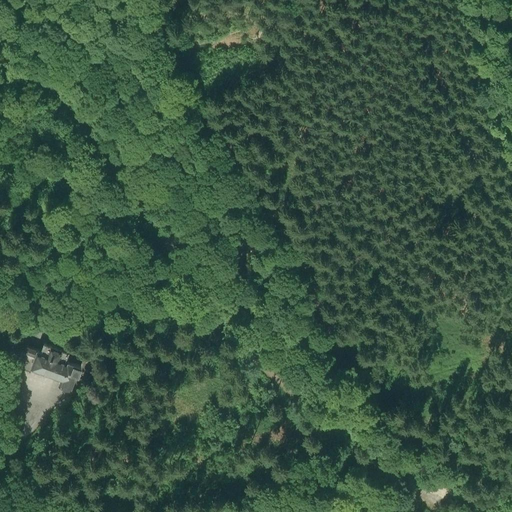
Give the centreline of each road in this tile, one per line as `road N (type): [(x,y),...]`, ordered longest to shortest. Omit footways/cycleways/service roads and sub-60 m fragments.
road 1 (track): [(0,62),(42,79),(74,107),(232,332),(262,362),(371,439),(409,478),(442,484)]
road 2 (track): [(443,464),(348,359),(159,0)]
road 3 (track): [(417,0),(473,160),(511,236)]
